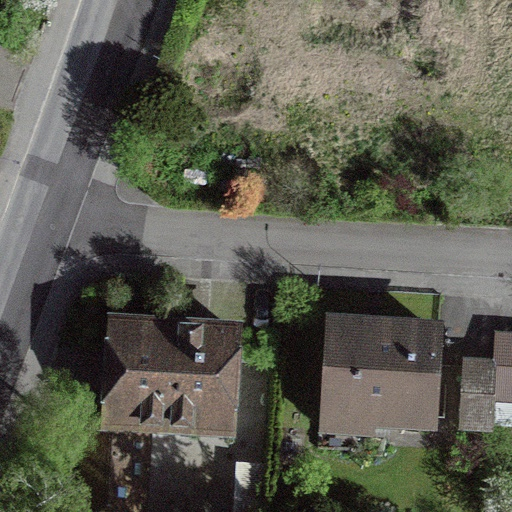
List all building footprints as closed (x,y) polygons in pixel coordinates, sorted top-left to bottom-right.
[(309,0),(306,45),(407,51),(408,37),(409,0),(309,0)] [(414,37),(408,37),(407,51),(406,62),(435,83),(450,59),(414,37)] [(138,511),(143,430),(228,435),(234,336),(109,328),(103,427),(77,426),(71,511),(138,511)] [(325,420),(430,427),(435,337),(328,330),(325,420)] [(511,342),(494,341),(492,371),(490,401),(511,402),(511,342)] [(488,430),(490,401),(492,371),(462,370),(458,428),(488,430)]
